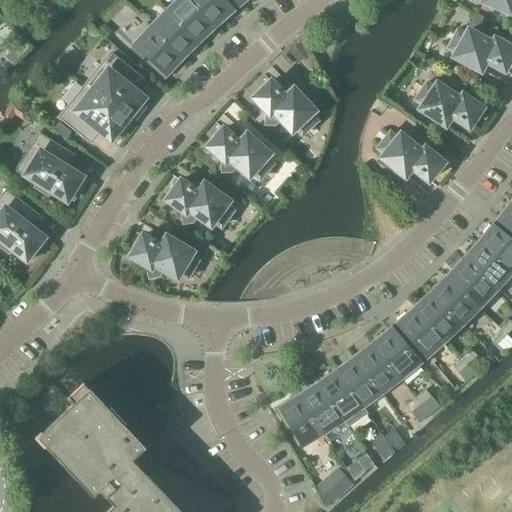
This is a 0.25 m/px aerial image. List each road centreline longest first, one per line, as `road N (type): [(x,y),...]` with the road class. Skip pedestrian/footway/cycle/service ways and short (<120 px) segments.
road 1 (residential): [(71,279),(176,117),(216,100),(269,42),(324,0)]
road 2 (residential): [(214,322),(312,306),(401,259),(511,122)]
road 3 (residential): [(214,322),(221,415),(270,480),(271,511)]
road 4 (residential): [(71,279),(214,322)]
